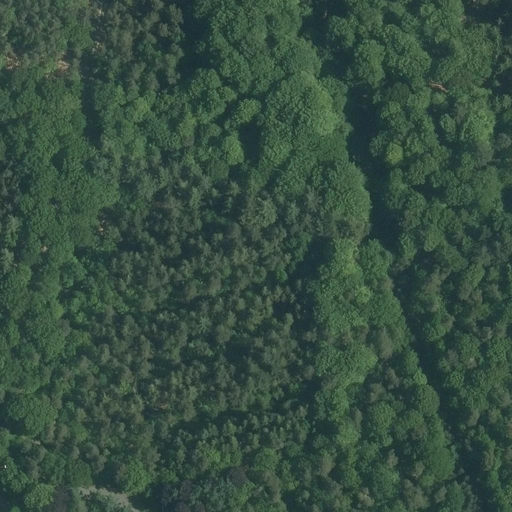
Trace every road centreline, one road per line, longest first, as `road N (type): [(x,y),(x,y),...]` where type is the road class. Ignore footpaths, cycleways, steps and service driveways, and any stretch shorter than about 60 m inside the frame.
road 1 (track): [(462,0),(482,147),(399,247),(360,249),(62,183)]
road 2 (track): [(103,0),(0,443)]
road 3 (tertiary): [(0,510),(81,491),(143,511)]
